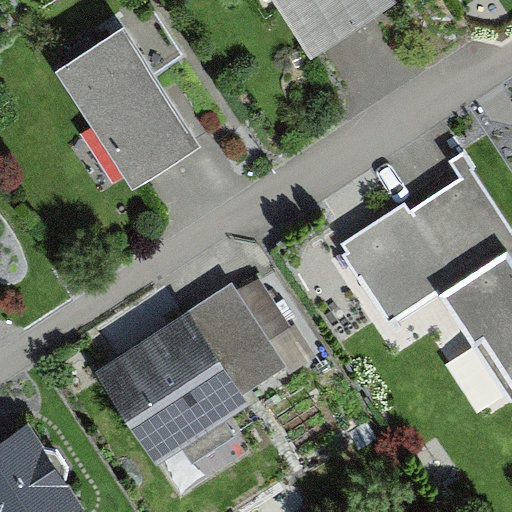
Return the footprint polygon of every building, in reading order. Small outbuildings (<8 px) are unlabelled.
[(286,0),(313,41),(376,0),(286,0)] [(126,16),(58,61),(133,174),(201,129),(126,16)] [(464,177),(412,208),(406,199),(341,239),(390,320),(444,287),(475,339),(486,333),(511,375),(511,224),(465,148),(451,157),(464,177)] [(232,277),(97,366),(158,458),(293,368),(232,277)] [(30,415),(0,434),(0,511),(69,511),(86,502),(30,415)]
